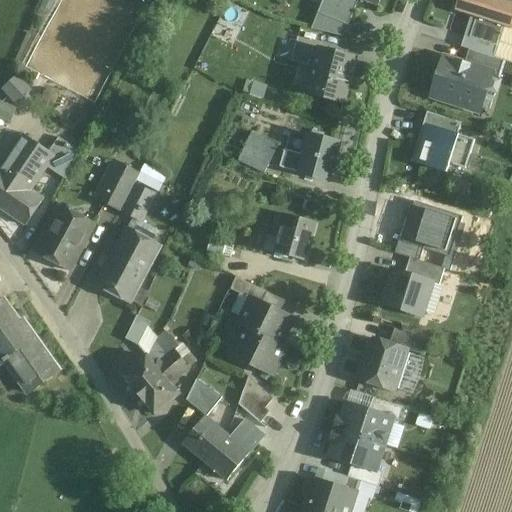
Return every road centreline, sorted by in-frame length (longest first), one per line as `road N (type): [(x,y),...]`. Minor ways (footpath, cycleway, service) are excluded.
road 1 (residential): [(254,511),(318,401),(380,109),(414,0)]
road 2 (residential): [(0,249),(183,511)]
